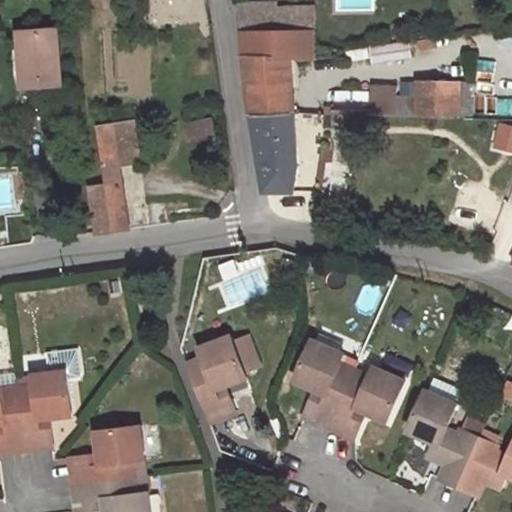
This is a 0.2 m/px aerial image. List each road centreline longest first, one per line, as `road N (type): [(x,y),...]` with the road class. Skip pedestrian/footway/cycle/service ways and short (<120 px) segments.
road 1 (unclassified): [(255,221),(491,270),(511,282)]
road 2 (unclassified): [(0,260),(255,221)]
road 3 (unclassified): [(255,221),(222,0)]
